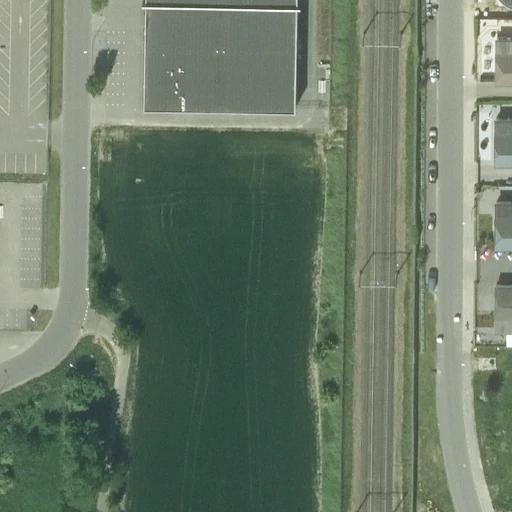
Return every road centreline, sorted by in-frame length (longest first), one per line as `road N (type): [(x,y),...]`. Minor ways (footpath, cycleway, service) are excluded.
road 1 (residential): [(470,511),(450,412),(449,0)]
road 2 (residential): [(79,0),(75,302),(51,345),(0,377)]
road 3 (unknown): [(21,142),(20,0)]
